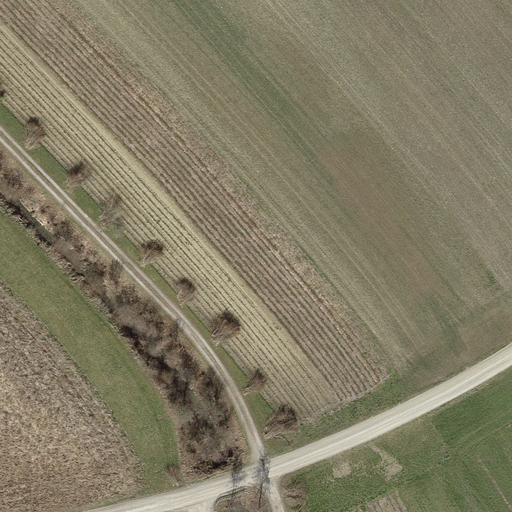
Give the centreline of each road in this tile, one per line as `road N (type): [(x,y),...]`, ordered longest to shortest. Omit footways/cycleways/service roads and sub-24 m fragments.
road 1 (track): [(0,128),(198,336),(238,392),(280,511)]
road 2 (track): [(129,511),(196,497),(325,449),(511,355)]
